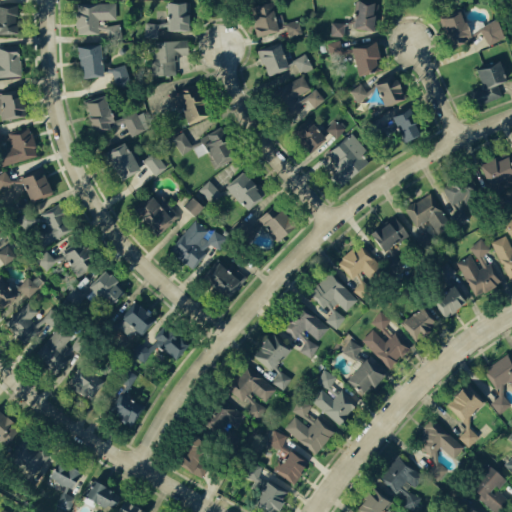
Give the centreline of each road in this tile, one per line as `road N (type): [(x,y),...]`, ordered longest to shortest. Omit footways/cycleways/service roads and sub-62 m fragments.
road 1 (residential): [(141,462),(190,380),(342,213),(429,153),(511,113)]
road 2 (residential): [(229,334),(128,245),(91,193),(60,113),(51,0)]
road 3 (residential): [(314,511),(434,368),(511,309)]
road 4 (residential): [(0,356),(99,438),(229,511)]
road 5 (residential): [(337,220),(253,116),(225,25)]
road 6 (residential): [(463,135),(410,23)]
